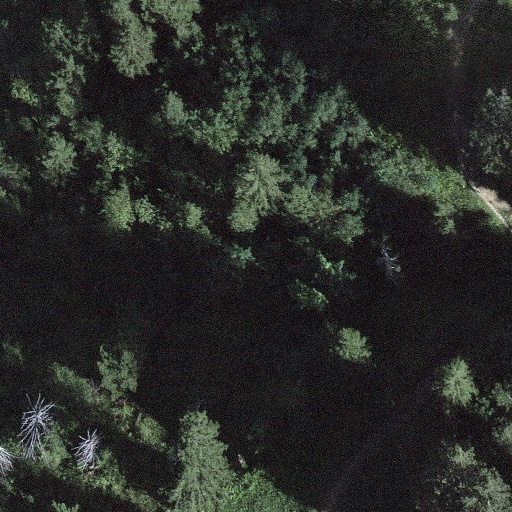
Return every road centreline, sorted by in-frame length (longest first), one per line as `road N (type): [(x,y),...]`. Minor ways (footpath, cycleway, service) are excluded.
road 1 (track): [(511,337),(362,455),(329,511)]
road 2 (track): [(498,0),(476,73),(476,134),(485,168),(511,197)]
